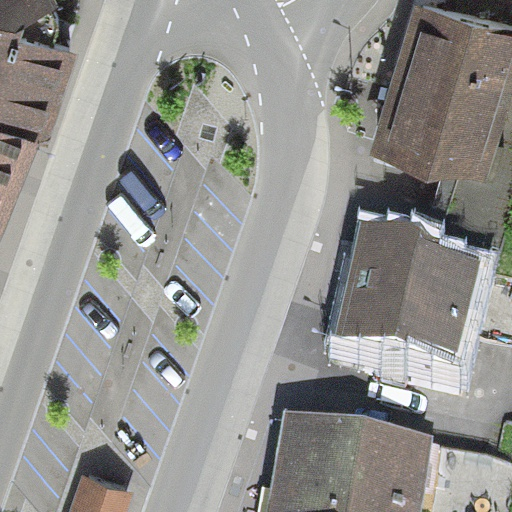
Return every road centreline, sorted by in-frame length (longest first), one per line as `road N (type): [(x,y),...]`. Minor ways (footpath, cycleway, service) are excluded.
road 1 (secondary): [(186,511),(290,168),(281,89),(254,15)]
road 2 (secondary): [(148,22),(0,451)]
